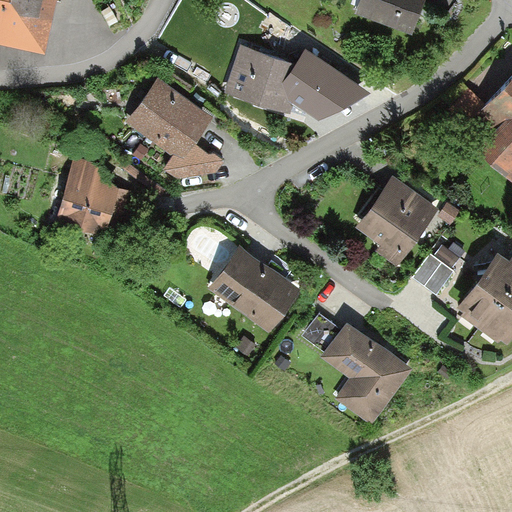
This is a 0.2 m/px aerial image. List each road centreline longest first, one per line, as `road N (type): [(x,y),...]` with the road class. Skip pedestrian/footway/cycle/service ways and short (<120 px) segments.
road 1 (residential): [(511,2),(441,76),(353,134),(239,189)]
road 2 (track): [(247,511),(511,377)]
road 3 (residential): [(239,189),(262,222),(360,290),(408,303)]
